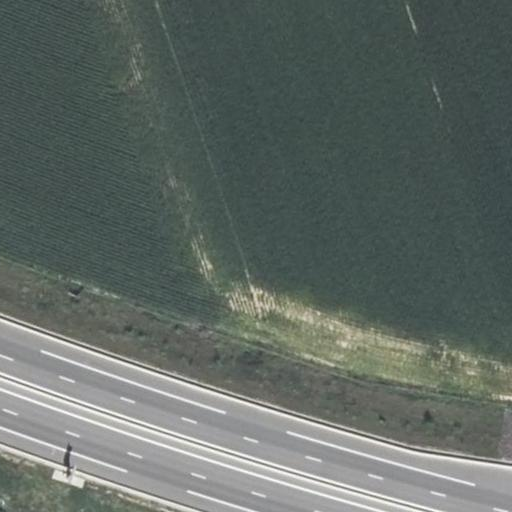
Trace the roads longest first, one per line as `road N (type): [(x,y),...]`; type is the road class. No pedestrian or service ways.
road 1 (trunk): [(486,511),(198,429),(0,360)]
road 2 (trunk): [(0,413),(300,511)]
